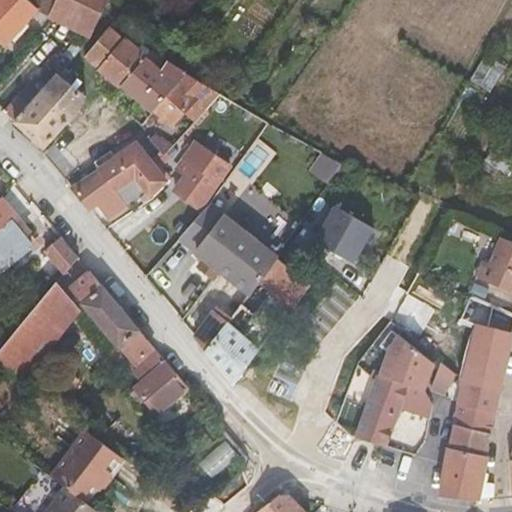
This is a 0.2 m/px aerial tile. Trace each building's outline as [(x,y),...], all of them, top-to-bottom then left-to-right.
[(38,0),(37,3),(32,0),(0,0),(0,39),(7,46),(41,9),(54,16),(60,0),(38,0)] [(110,0),(60,0),(54,16),(94,35),(104,13),(110,0)] [(129,35),(125,32),(122,35),(112,27),(86,55),(100,68),(129,35)] [(148,57),(140,51),(145,45),(129,35),(100,68),(122,87),(148,57)] [(170,61),(163,69),(148,57),(122,87),(142,102),(131,113),(143,125),(158,108),(190,73),(170,61)] [(195,123),(222,94),(190,73),(158,108),(174,124),(184,113),(195,123)] [(44,149),(81,108),(86,96),(81,91),(60,75),(59,74),(31,104),(17,122),(44,149)] [(17,122),(31,104),(21,95),(7,112),(17,122)] [(155,166),(138,143),(117,158),(112,152),(96,163),(101,169),(119,192),(137,179),(148,193),(149,192),(152,195),(166,181),(155,166)] [(177,189),(201,207),(231,168),(235,170),(243,158),(233,150),(223,153),(208,171),(197,163),(177,189)] [(312,168),(332,182),(345,165),(323,152),(312,168)] [(169,184),(178,174),(164,157),(155,166),(166,181),(169,184)] [(119,192),(101,169),(72,189),(91,211),(99,204),(111,219),(148,193),(137,179),(119,192)] [(317,237),(333,201),(317,194),(300,230),(317,237)] [(251,292),(277,257),(211,205),(208,208),(181,238),(217,265),(210,274),(215,278),(222,269),(225,272),(251,292)] [(336,207),(316,241),(352,262),(361,245),(365,246),(375,229),(336,207)] [(25,235),(31,230),(21,217),(0,233),(0,270),(3,274),(36,249),(25,235)] [(511,239),(499,234),(487,261),(485,260),(478,277),(510,290),(511,285),(511,239)] [(48,249),(67,273),(80,256),(63,237),(48,249)] [(361,245),(352,262),(355,263),(365,246),(361,245)] [(277,257),(251,292),(228,322),(214,313),(196,336),(236,385),(261,350),(243,334),(273,292),(292,268),(277,257)] [(67,285),(88,268),(82,261),(61,278),(67,285)] [(312,284),(292,268),(273,292),(291,308),(292,306),(294,308),(312,284)] [(222,269),(215,278),(218,281),(225,272),(222,269)] [(140,364),(156,348),(92,272),(80,283),(74,292),(134,363),(140,364)] [(58,284),(6,348),(0,355),(0,362),(24,381),(29,375),(34,379),(54,354),(49,350),(81,311),(58,284)] [(465,382),(503,390),(511,343),(511,322),(487,311),(472,346),(465,382)] [(390,351),(382,376),(425,390),(435,364),(400,335),(390,351)] [(140,388),(168,362),(159,352),(140,371),(140,377),(135,381),(140,388)] [(160,415),(190,389),(168,362),(140,388),(138,389),(160,415)] [(455,373),(441,362),(430,392),(446,398),(455,373)] [(59,372),(58,371),(44,390),(62,403),(81,379),(68,369),(67,371),(63,368),(59,372)] [(382,376),(379,375),(359,436),(386,446),(401,409),(433,421),(434,408),(427,393),(427,391),(425,390),(382,376)] [(503,390),(465,382),(456,424),(492,434),(503,390)] [(492,434),(456,424),(451,448),(488,457),(492,434)] [(98,510),(133,464),(97,437),(62,482),(75,492),(98,510)] [(488,457),(451,448),(444,481),(444,495),(472,498),(479,497),(495,496),(497,480),(491,479),(492,468),(485,467),(488,457)] [(101,511),(98,510),(75,492),(59,511),(101,511)] [(309,511),(291,495),(280,495),(259,511),(309,511)]
